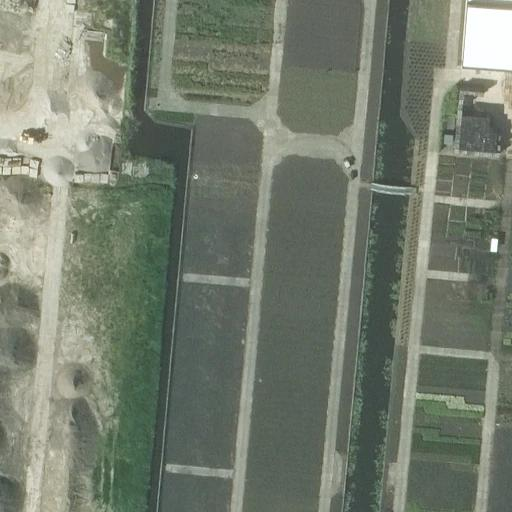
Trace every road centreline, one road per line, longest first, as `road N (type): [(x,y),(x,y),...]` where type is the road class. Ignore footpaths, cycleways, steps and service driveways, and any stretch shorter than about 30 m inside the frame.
road 1 (track): [(0,182),(117,191),(90,511)]
road 2 (track): [(0,140),(32,108),(45,0)]
